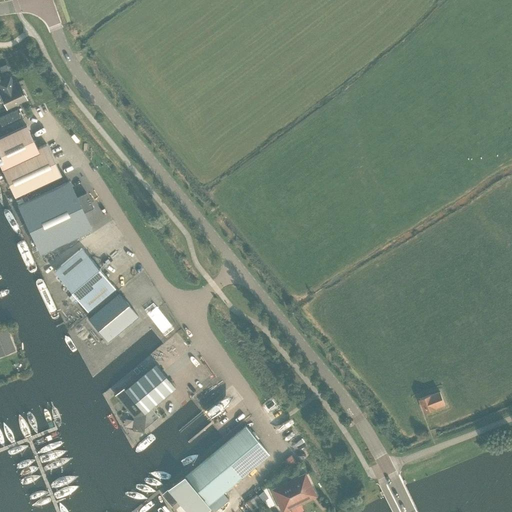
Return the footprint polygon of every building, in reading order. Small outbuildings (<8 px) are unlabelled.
[(1,95),(7,108),(26,100),(20,88),(15,90),(10,79),(0,83),(0,88),(3,94),(1,95)] [(37,149),(26,126),(0,137),(0,165),(14,197),(61,175),(46,144),(37,149)] [(76,198),(69,182),(18,205),(40,253),(91,229),(84,213),(95,208),(95,207),(93,208),(87,194),(88,193),(88,192),(76,198)] [(115,288),(82,248),(54,271),(87,311),(115,288)] [(138,316),(119,293),(88,318),(107,342),(138,316)] [(0,355),(14,350),(7,330),(0,332),(0,355)] [(151,408),(175,388),(156,365),(125,390),(123,389),(115,396),(135,420),(134,431),(142,432),(159,417),(151,408)] [(431,396),(430,396),(420,400),(425,413),(436,409),(435,408),(445,405),(440,392),(431,396)] [(183,476),(168,489),(169,490),(177,500),(186,511),(202,511),(209,507),(213,511),(228,500),(222,493),(269,454),(246,426),(184,478),(183,476)] [(298,465),(290,455),(282,462),(290,471),(294,468),(296,470),(299,467),(298,465)] [(314,496),(304,475),(273,491),(280,504),(279,507),(281,509),(283,510),(286,511),(288,510),(290,508),(314,496)] [(169,490),(164,495),(172,504),(177,500),(169,490)] [(238,511),(258,511),(262,510),(254,498),(237,508),(238,511)] [(330,506),(325,500),(320,505),(325,510),(330,506)]
